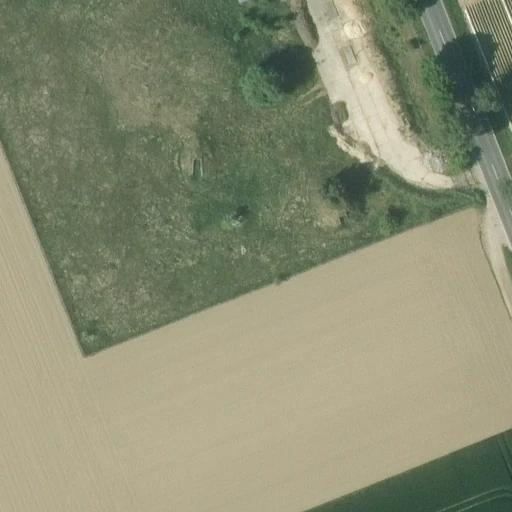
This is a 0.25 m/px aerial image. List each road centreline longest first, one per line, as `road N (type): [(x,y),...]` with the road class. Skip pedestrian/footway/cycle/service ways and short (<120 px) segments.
road 1 (tertiary): [(511,224),(425,0)]
road 2 (track): [(321,0),(380,139),(429,182)]
